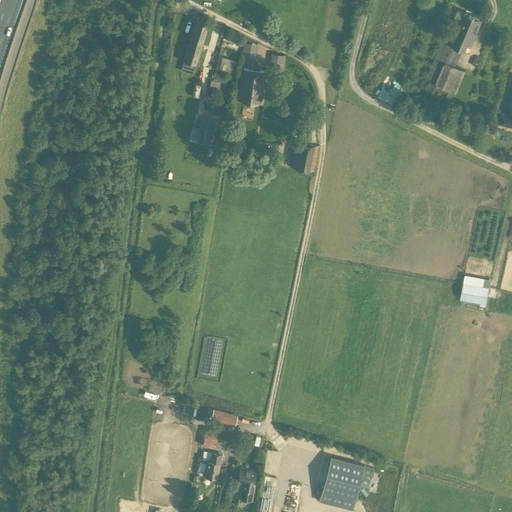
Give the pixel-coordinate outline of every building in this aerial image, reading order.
[(455,66),(462,48),(469,51),(481,20),(457,10),(454,18),(459,20),(449,43),(443,40),(426,80),(430,81),(427,90),(445,97),(449,90),(456,93),(465,71),(455,66)] [(191,36),(184,60),(195,63),(207,23),(196,20),(191,36)] [(243,43),(223,38),(216,68),(236,73),(243,43)] [(259,57),(262,43),(246,40),(244,54),(259,57)] [(284,55),(272,53),(270,67),(282,69),(284,55)] [(240,89),(237,89),(236,88),(235,96),(238,97),(238,98),(260,102),(264,71),(243,68),(240,89)] [(224,82),(225,74),(214,72),(212,80),(224,82)] [(511,124),(511,92),(507,113),(502,112),(499,121),(511,124)] [(205,111),(199,134),(212,137),(217,114),(205,111)] [(296,140),(290,166),(313,171),(318,145),(296,140)] [(430,157),(433,142),(423,140),(420,155),(430,157)] [(262,147),(260,159),(268,160),(270,148),(262,147)] [(464,282),(460,298),(486,303),(489,287),(464,282)] [(209,417),(233,424),(236,414),(212,407),(209,417)] [(206,427),(203,445),(215,447),(216,441),(218,429),(206,427)] [(207,460),(204,475),(217,477),(221,454),(212,452),(210,460),(207,460)] [(330,455),(321,490),(355,499),(364,464),(330,455)] [(241,468),(238,480),(242,481),(239,497),(251,499),(252,499),(254,485),(257,485),(258,481),(254,480),(256,470),(241,468)]
